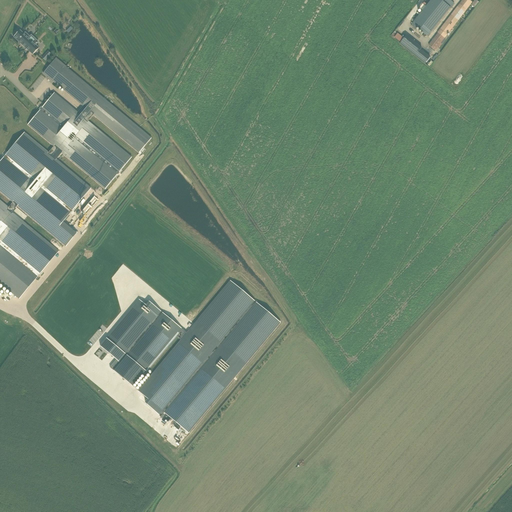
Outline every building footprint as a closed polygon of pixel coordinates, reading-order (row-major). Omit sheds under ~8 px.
[(427,36),(454,3),(449,0),(431,0),(412,24),(427,36)] [(451,15),(429,42),(441,51),(463,24),(451,15)] [(23,34),(19,30),(18,32),(17,31),(14,34),(15,35),(13,37),(33,55),(39,48),(28,39),(30,37),(25,32),(23,34)] [(420,50),(422,48),(406,36),(404,39),(397,34),(394,38),(400,43),(400,44),(425,64),(430,57),(420,50)] [(0,283),(19,299),(59,251),(12,212),(17,206),(66,247),(76,234),(63,222),(91,188),(56,159),(61,153),(105,189),(131,158),(88,121),(93,115),(139,153),(151,138),(56,59),(43,73),(82,106),(77,112),(54,93),(27,125),(53,146),(48,153),(24,133),(0,161),(0,192),(12,202),(8,207),(0,200),(0,283)] [(139,300),(100,346),(116,360),(110,368),(133,387),(176,336),(181,340),(138,391),(149,400),(162,411),(158,415),(161,417),(160,418),(162,419),(164,416),(163,415),(164,413),(188,433),(281,323),(230,281),(187,333),(159,310),(158,311),(159,312),(158,314),(157,313),(156,314),(146,306),(139,300)]
